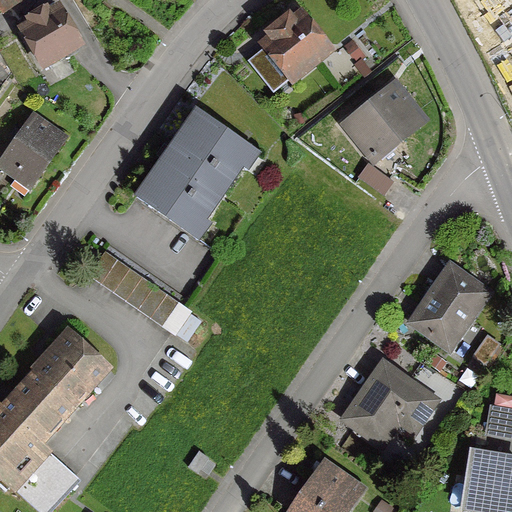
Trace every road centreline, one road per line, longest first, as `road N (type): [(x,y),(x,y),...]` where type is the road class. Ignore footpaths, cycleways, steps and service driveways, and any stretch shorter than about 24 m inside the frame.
road 1 (residential): [(219,511),(431,219),(495,158)]
road 2 (residential): [(229,0),(185,48),(17,283)]
road 3 (residential): [(495,158),(424,0)]
